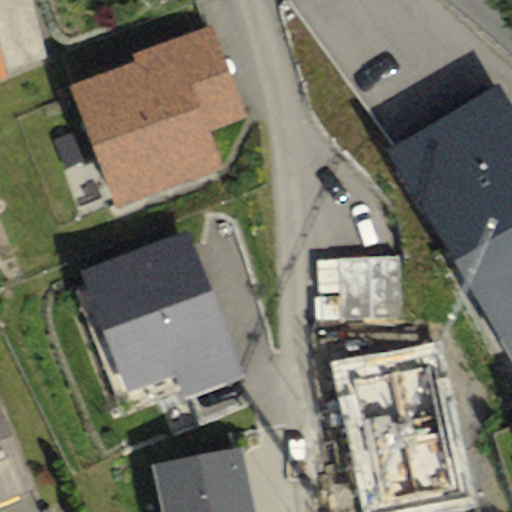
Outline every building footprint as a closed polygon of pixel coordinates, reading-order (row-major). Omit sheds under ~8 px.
[(236,113),(207,30),(138,54),(142,65),(79,87),(117,197),(214,163),(200,125),(236,113)] [(511,123),(500,103),(404,158),(511,344),(511,123)] [(237,371),(184,235),(90,271),(133,381),(177,364),(188,390),(237,371)] [(410,256),(345,262),(350,321),(416,315),(410,256)] [(0,511),(2,511),(34,501),(0,412),(0,511)] [(248,511),(237,451),(160,466),(169,511),(248,511)]
